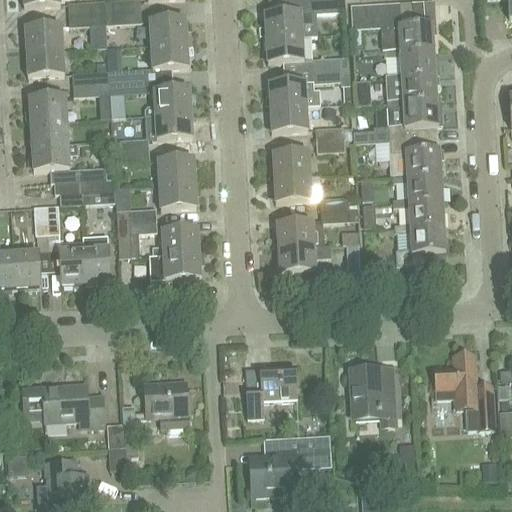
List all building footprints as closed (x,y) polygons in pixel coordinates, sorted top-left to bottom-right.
[(58,0),(21,0),(23,12),(59,10),(58,0)] [(508,24),(511,23),(511,0),(484,0),(485,3),(507,2),(508,24)] [(140,4),(103,6),(104,18),(140,16),(140,4)] [(345,16),(344,4),(308,6),(308,18),(345,16)] [(69,20),(104,18),(103,6),(68,8),(69,20)] [(412,31),(424,30),(422,6),(410,7),(412,31)] [(410,7),(398,8),(400,31),(412,31),(410,7)] [(386,8),(375,9),(376,33),(388,32),(386,8)] [(398,8),(386,8),(388,32),(398,31),(400,31),(398,8)] [(363,10),(365,33),(376,33),(375,9),(363,10)] [(351,34),(365,33),(363,10),(350,11),(351,34)] [(104,18),(104,29),(140,27),(140,16),(104,18)] [(264,19),(266,44),(302,42),(301,17),(264,19)] [(104,29),(104,18),(69,20),(69,31),(104,29)] [(151,51),(186,49),(185,23),(149,26),(151,51)] [(432,29),(424,30),(412,31),(400,31),(398,31),(399,53),(399,58),(433,56),(432,29)] [(24,33),(25,58),(62,56),(60,31),(24,33)] [(302,42),(266,44),(267,68),(303,67),(302,42)] [(186,49),(151,51),(152,75),(188,73),(186,49)] [(435,81),(433,56),(399,58),(399,53),(383,55),(383,63),(399,62),(400,78),(400,83),(435,81)] [(62,56),(25,58),(27,82),(63,80),(62,56)] [(312,76),(340,75),(339,62),(311,64),(312,76)] [(144,74),(107,76),(108,88),(144,86),(144,74)] [(340,86),(340,75),(312,76),(312,87),(313,88),(340,86)] [(106,76),(96,77),(72,78),(72,90),(108,88),(107,76),(106,76)] [(385,88),(386,105),(401,103),(402,108),(436,106),(435,81),(400,83),(400,78),(384,80),(385,88)] [(108,88),(109,100),(145,98),(144,86),(108,88)] [(312,87),(304,87),(268,89),(270,113),(306,111),(320,111),(319,95),(313,95),(313,88),(312,87)] [(109,100),(108,88),(72,90),(73,101),(109,100)] [(144,122),(154,121),(190,119),(188,94),(153,96),(154,111),(147,111),(144,115),(144,122)] [(28,103),(29,128),(66,126),(65,101),(28,103)] [(438,132),(437,131),(442,131),(441,117),(437,117),(436,106),(402,108),(401,103),(386,105),(386,113),(387,113),(388,130),(373,131),(373,134),(352,135),(353,148),(388,146),(416,145),(416,134),(438,132)] [(306,111),(270,113),(271,139),(307,137),(306,111)] [(145,138),(155,137),(156,145),(191,143),(190,119),(154,121),(144,122),(145,138)] [(66,126),(29,128),(31,152),(67,149),(66,126)] [(315,134),(316,146),(344,145),(343,133),(315,134)] [(120,157),(148,155),(148,144),(120,146),(120,157)] [(345,156),(344,145),(316,146),(317,158),(345,156)] [(417,156),(416,145),(388,146),(389,162),(390,181),(406,178),(406,183),(441,181),(439,155),(417,156)] [(67,149),(31,152),(32,177),(60,175),(61,187),(78,186),(106,185),(105,172),(69,174),(68,161),(78,160),(77,149),(67,149)] [(149,168),(148,155),(120,157),(121,158),(121,169),(149,168)] [(272,159),(274,184),(310,182),(309,157),(272,159)] [(157,165),(158,191),(194,188),(193,163),(157,165)] [(78,186),(79,198),(114,195),(114,184),(107,184),(106,172),(105,172),(106,185),(78,186)] [(442,205),(441,181),(406,183),(406,178),(390,181),(391,188),(406,187),(407,203),(408,207),(442,205)] [(311,206),(311,192),(320,191),(319,181),(310,182),(274,184),(275,208),(311,206)] [(194,188),(158,191),(160,215),(196,213),(194,188)] [(115,207),(114,195),(79,198),(80,209),(115,207)] [(319,204),(320,216),(348,214),(347,204),(347,202),(319,204)] [(408,212),(409,228),(409,233),(443,231),(442,205),(408,207),(407,203),(392,205),(392,213),(408,212)] [(47,256),(58,255),(60,255),(60,249),(58,211),(45,212),(47,256)] [(47,256),(45,212),(36,212),(38,257),(47,256)] [(155,214),(128,215),(128,227),(156,226),(155,214)] [(320,216),(321,227),(321,228),(322,228),(349,226),(348,214),(320,216)] [(358,226),(357,214),(348,214),(349,226),(349,227),(358,226)] [(131,262),(129,239),(128,227),(128,215),(116,216),(118,263),(131,262)] [(156,237),(156,226),(128,227),(129,239),(138,238),(156,237)] [(276,229),(278,254),(324,251),(322,228),(321,228),(321,227),(313,228),(313,227),(276,229)] [(445,257),(443,231),(409,233),(409,228),(393,230),(393,238),(409,237),(411,254),(395,256),(395,271),(424,270),(423,258),(445,257)] [(163,261),(163,260),(198,258),(197,234),(161,236),(162,252),(152,252),(153,262),(163,261)] [(138,238),(129,239),(131,262),(140,262),(138,238)] [(83,248),(83,254),(85,290),(109,289),(107,253),(107,242),(82,243),(83,248)] [(82,290),(85,290),(83,254),(83,248),(60,249),(60,255),(58,255),(60,291),(74,290),(74,292),(82,292),(82,290)] [(348,278),(360,277),(358,249),(346,250),(348,278)] [(330,251),(324,251),(278,254),(279,278),(295,277),(296,287),(316,285),(315,264),(330,264),(330,251)] [(40,293),(38,257),(12,258),(14,294),(28,294),(28,295),(36,295),(36,293),(40,293)] [(12,258),(0,258),(0,295),(14,294),(12,258)] [(198,258),(163,260),(163,261),(153,262),(149,262),(151,295),(173,294),(172,285),(200,283),(198,258)] [(474,361),(452,362),(453,372),(435,372),(436,395),(436,402),(454,402),(455,414),(467,413),(468,434),(466,434),(466,435),(477,435),(492,434),(490,392),(476,392),(474,361)] [(295,371),(244,374),(246,424),(262,423),(261,406),(296,404),(295,371)] [(380,374),(350,375),(353,424),(379,422),(380,432),(394,432),(392,393),(381,394),(380,374)] [(188,421),(187,421),(185,387),(146,389),(148,423),(159,422),(160,434),(189,433),(188,421)] [(43,396),(43,392),(21,393),(23,426),(45,425),(45,428),(80,426),(81,433),(104,431),(102,401),(87,402),(86,391),(67,392),(67,394),(43,396)] [(123,429),(124,452),(125,462),(137,462),(135,428),(123,429)] [(106,430),(108,453),(124,452),(123,429),(106,430)] [(293,474),(330,472),(328,440),(282,443),(283,464),(249,466),(251,500),(295,498),(293,474)] [(124,452),(108,453),(109,476),(126,475),(125,462),(124,452)] [(400,463),(397,463),(398,482),(415,481),(414,462),(400,463)] [(46,491),(37,491),(38,511),(86,511),(86,501),(88,500),(87,481),(76,481),(75,467),(45,468),(46,491)] [(375,491),(360,492),(361,509),(375,508),(376,508),(375,495),(375,491)]
